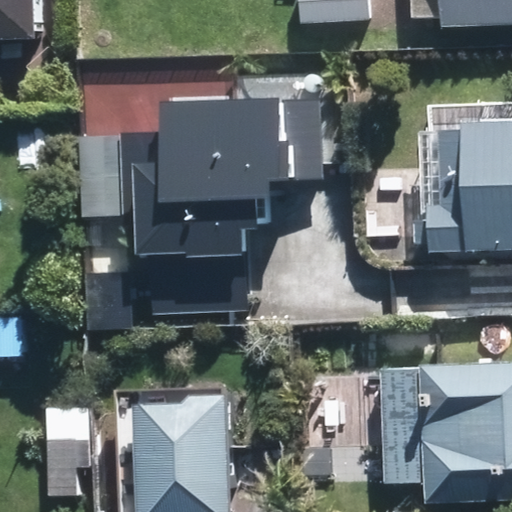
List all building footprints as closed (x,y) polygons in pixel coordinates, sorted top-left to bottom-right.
[(0,0),(0,38),(29,37),(27,0),(0,0)] [(376,0),(307,0),(308,21),(377,18),(376,0)] [(511,0),(451,0),(452,24),(511,22),(511,0)] [(165,133),(124,134),(127,215),(129,272),(131,313),(252,308),(248,225),(273,224),(271,178),(321,176),(318,98),(163,105),(165,133)] [(511,119),(464,121),(465,130),(440,130),(441,204),(427,205),(428,248),(511,246),(511,119)] [(124,134),(80,136),(83,217),(127,215),(124,134)] [(131,313),(129,272),(85,274),(87,329),(131,327),(131,313)] [(511,363),(385,367),(389,483),(431,481),(431,502),(511,499),(511,363)] [(238,511),(235,391),(125,393),(128,511),(238,511)] [(56,465),(97,464),(96,405),(53,406),(56,465)] [(97,464),(56,465),(56,494),(98,494),(97,464)]
